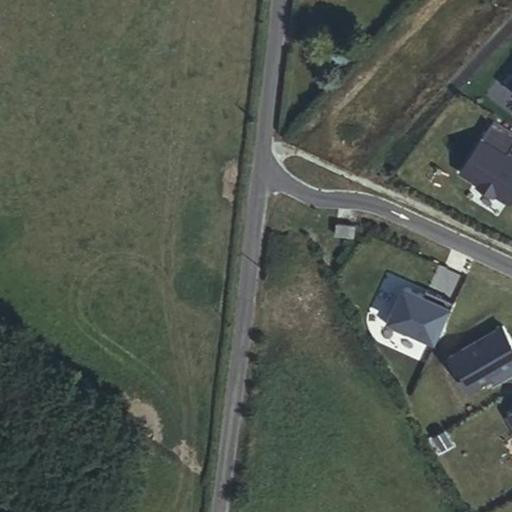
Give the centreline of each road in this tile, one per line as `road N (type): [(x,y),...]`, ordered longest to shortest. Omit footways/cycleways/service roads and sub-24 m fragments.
road 1 (unclassified): [(261,169),(221,511)]
road 2 (residential): [(261,169),(308,196),(384,208),(511,268)]
road 3 (unclassified): [(280,0),(261,169)]
